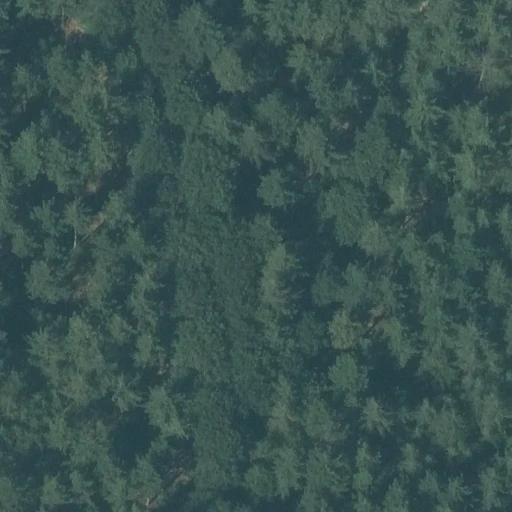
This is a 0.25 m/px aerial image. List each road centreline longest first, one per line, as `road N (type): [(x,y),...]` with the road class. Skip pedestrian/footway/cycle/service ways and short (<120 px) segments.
road 1 (track): [(239,478),(413,0)]
road 2 (track): [(239,478),(167,130),(116,0)]
